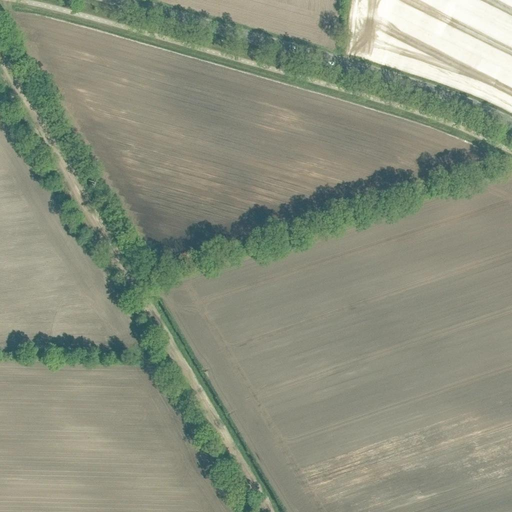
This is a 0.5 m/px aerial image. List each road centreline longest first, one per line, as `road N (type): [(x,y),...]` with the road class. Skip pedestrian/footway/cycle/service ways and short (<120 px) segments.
road 1 (track): [(268,511),(0,53)]
road 2 (secondary): [(511,126),(386,77),(114,0)]
